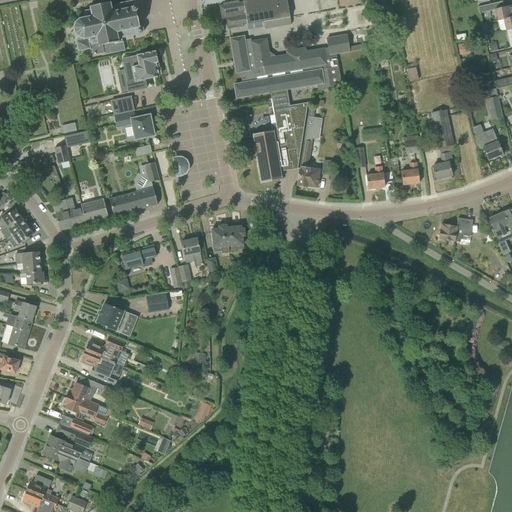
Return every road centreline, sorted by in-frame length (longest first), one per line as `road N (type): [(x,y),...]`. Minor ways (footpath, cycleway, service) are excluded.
road 1 (unclassified): [(230,197),(191,0)]
road 2 (unclassified): [(22,426),(66,314),(62,251)]
road 3 (unclassified): [(62,251),(230,197)]
road 4 (unclassified): [(370,214),(451,202),(511,180)]
road 5 (unclassified): [(370,214),(230,197)]
